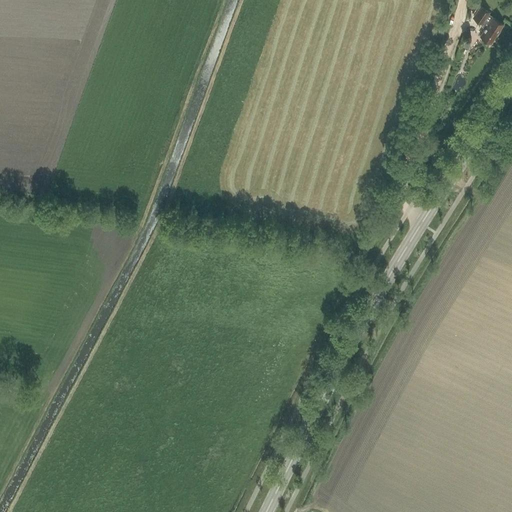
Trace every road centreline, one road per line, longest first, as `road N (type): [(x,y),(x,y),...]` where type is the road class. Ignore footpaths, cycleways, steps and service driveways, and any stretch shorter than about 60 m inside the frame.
road 1 (secondary): [(266,511),(422,224)]
road 2 (track): [(463,0),(404,174),(402,202)]
road 3 (secondary): [(422,224),(511,86)]
